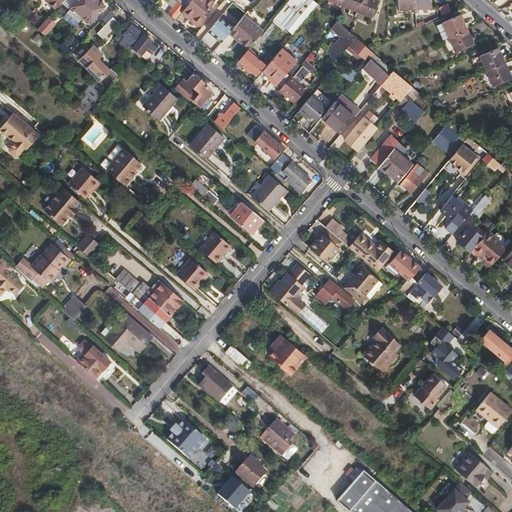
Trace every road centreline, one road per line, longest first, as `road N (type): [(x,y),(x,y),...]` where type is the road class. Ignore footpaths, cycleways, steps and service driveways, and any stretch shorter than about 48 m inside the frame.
road 1 (residential): [(134,417),(341,175)]
road 2 (residential): [(130,0),(341,175)]
road 3 (residential): [(341,175),(511,321)]
road 4 (unknown): [(186,357),(86,274)]
